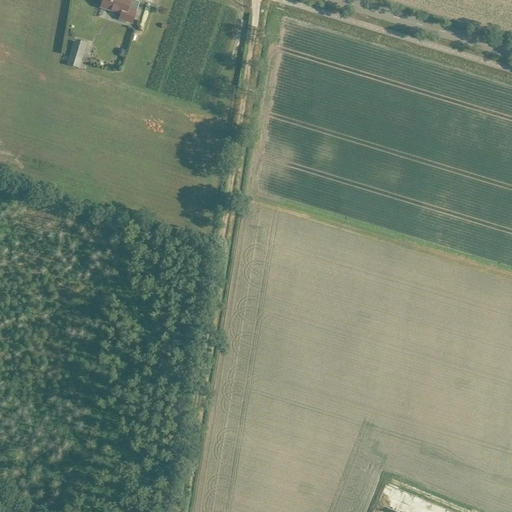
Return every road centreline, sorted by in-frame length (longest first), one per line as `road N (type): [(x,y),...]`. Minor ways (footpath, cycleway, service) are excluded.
road 1 (track): [(256,0),(174,511)]
road 2 (tertiary): [(511,54),(334,0)]
